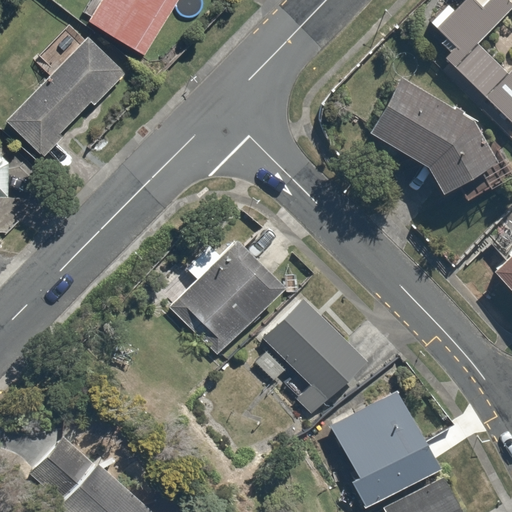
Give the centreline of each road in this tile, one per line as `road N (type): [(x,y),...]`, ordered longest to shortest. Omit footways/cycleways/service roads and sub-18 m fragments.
road 1 (residential): [(221,109),(507,412)]
road 2 (residential): [(0,331),(221,109)]
road 3 (residential): [(221,109),(322,0)]
